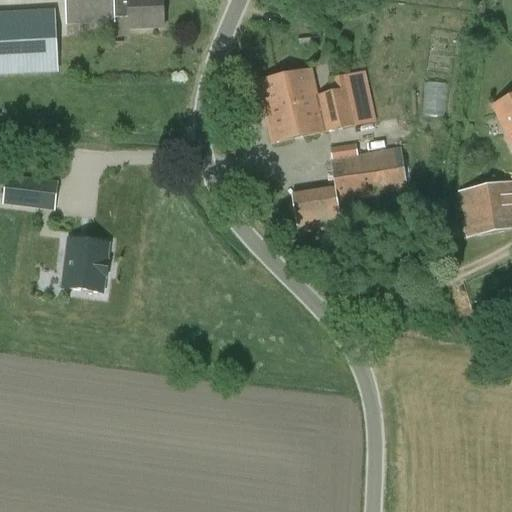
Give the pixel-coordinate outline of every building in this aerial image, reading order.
[(65,0),(67,27),(115,26),(115,20),(129,20),(129,31),(164,30),(162,0),(117,0),(115,0),(114,0),(65,0)] [(53,14),(0,16),(0,76),(54,74),(57,74),(53,14)] [(332,94),(317,97),(312,72),(257,84),(272,146),(326,134),(355,128),(344,77),(329,81),(332,94)] [(511,99),(494,108),(511,144),(511,99)] [(291,197),(297,237),(341,230),(339,216),(356,214),(354,204),(408,194),(400,150),(358,158),(356,147),(330,152),(332,164),(331,164),(334,191),(291,197)] [(34,208),(37,184),(6,180),(3,204),(34,208)] [(511,184),(459,194),(467,240),(511,232),(511,184)] [(63,292),(65,292),(69,293),(103,297),(103,295),(105,280),(107,280),(107,278),(108,267),(109,267),(109,265),(107,265),(109,249),(109,250),(109,248),(70,243),(69,245),(70,245),(66,275),(64,290),(63,292)]
